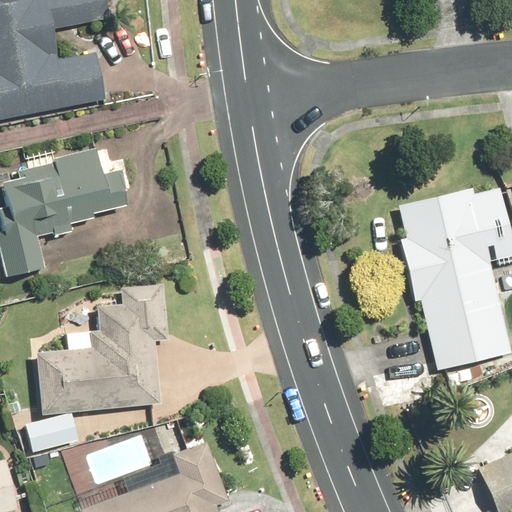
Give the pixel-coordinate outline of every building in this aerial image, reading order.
[(0,121),(106,102),(97,52),(62,58),(57,30),(111,20),(107,0),(5,0),(0,1),(0,121)] [(0,228),(0,249),(6,273),(44,264),(37,236),(71,228),(69,216),(125,203),(118,173),(105,176),(99,151),(19,170),(21,181),(5,184),(9,203),(0,205),(0,209),(4,227),(0,228)] [(399,208),(406,237),(402,239),(417,302),(421,301),(438,372),(511,354),(488,261),(511,255),(511,215),(506,188),(473,196),(471,190),(399,208)] [(30,350),(37,420),(162,408),(155,338),(171,336),(166,284),(125,288),(127,302),(98,305),(100,330),(90,331),(91,344),(30,350)] [(175,474),(74,511),(214,511),(212,506),(226,501),(204,443),(169,456),(175,474)] [(496,511),(511,511),(511,450),(476,466),(496,511)] [(0,511),(14,509),(2,460),(0,460),(0,511)]
